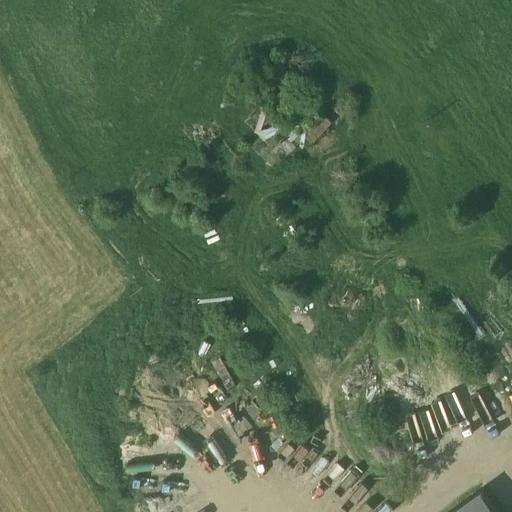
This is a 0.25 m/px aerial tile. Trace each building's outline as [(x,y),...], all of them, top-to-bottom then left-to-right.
[(284,68),(253,98),(260,105),(264,109),(295,79),(284,68)] [(264,109),(260,105),(246,120),(275,148),(289,133),(264,109)] [(289,133),(275,148),(286,159),(308,136),(297,124),(289,133)] [(468,418),(498,416),(497,401),(468,402),(468,418)] [(160,480),(134,489),(137,498),(163,490),(160,480)] [(495,511),(480,490),(449,511),(495,511)]
